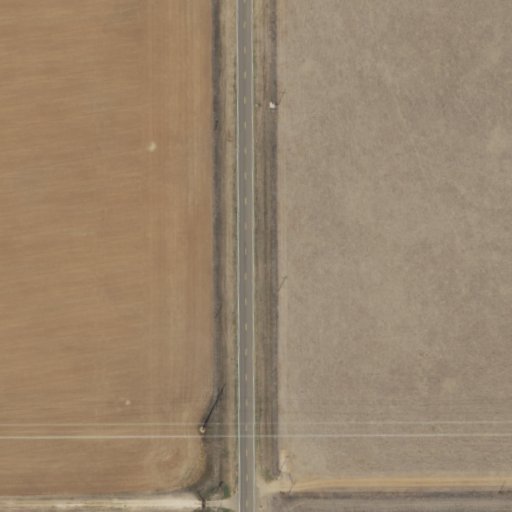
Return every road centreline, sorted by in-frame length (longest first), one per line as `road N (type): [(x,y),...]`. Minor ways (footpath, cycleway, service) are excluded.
road 1 (primary): [(246,343),(244,0)]
road 2 (track): [(246,492),(368,480),(511,480)]
road 3 (track): [(246,503),(0,503)]
road 4 (primary): [(246,511),(246,343)]
